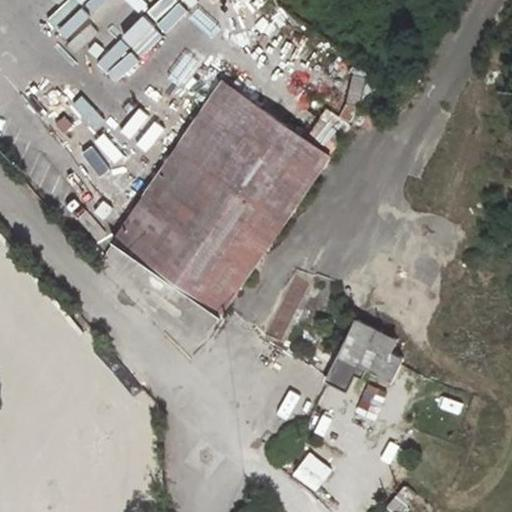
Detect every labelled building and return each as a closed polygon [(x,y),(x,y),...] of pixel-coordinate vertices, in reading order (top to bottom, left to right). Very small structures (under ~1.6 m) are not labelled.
[(162,19),(182,0),(159,0),(152,7),(162,19)] [(127,30),(140,46),(162,28),(149,12),(127,30)] [(372,89),(361,66),(351,71),(362,94),(372,89)] [(223,82),(116,240),(220,310),(327,153),(223,82)] [(325,109),(306,136),(330,153),(350,126),(325,109)] [(137,120),(124,149),(104,141),(89,174),(105,181),(117,153),(137,162),(152,126),(137,120)] [(117,197),(131,167),(116,160),(102,190),(117,197)] [(330,297),(305,349),(319,357),(345,305),(330,297)] [(345,317),(329,354),(379,378),(396,337),(345,317)] [(390,409),(403,414),(413,387),(400,382),(390,409)] [(421,384),(415,406),(427,409),(432,387),(421,384)] [(385,426),(377,444),(416,461),(424,443),(385,426)] [(386,494),(397,463),(383,458),(372,489),(386,494)] [(394,511),(401,511),(417,495),(405,485),(386,505),(394,511)]
